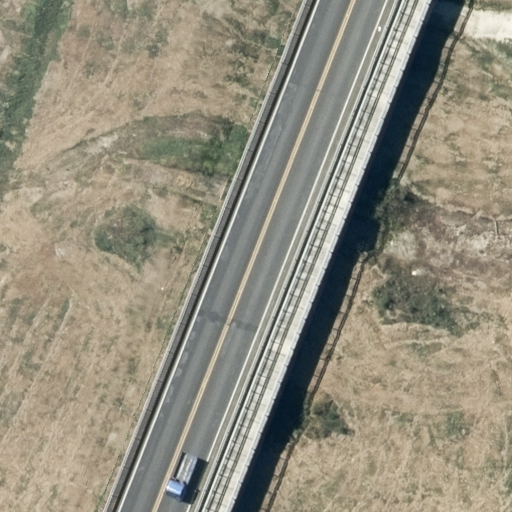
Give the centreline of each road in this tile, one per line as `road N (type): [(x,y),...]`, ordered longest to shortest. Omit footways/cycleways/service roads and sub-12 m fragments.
road 1 (primary): [(352,0),(151,511)]
road 2 (track): [(511,233),(461,228),(228,136),(171,125),(126,132),(32,178),(0,182)]
